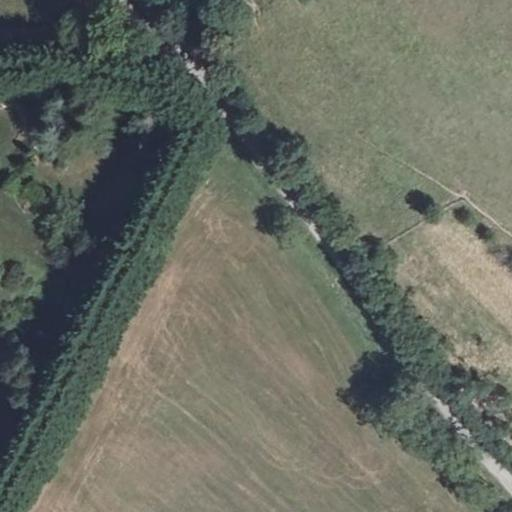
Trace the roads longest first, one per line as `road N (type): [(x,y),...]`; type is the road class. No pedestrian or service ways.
road 1 (residential): [(511,483),(326,216),(271,152),(235,86),(158,0)]
road 2 (track): [(0,34),(149,0)]
